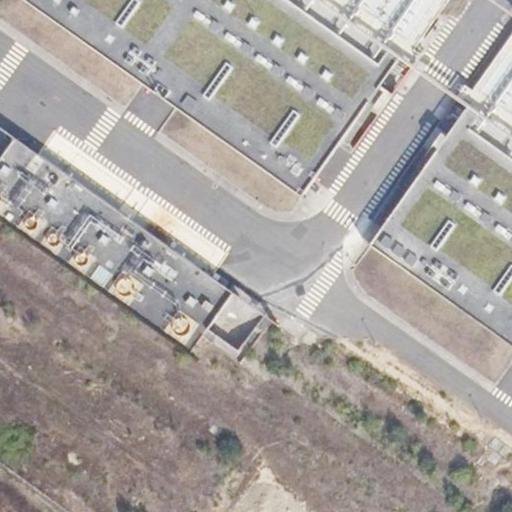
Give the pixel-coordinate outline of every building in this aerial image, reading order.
[(21,0),(295,193),(393,51),(322,0),(21,0)] [(397,54),(434,0),(322,0),(393,51),(397,54)] [(511,144),(511,17),(450,101),(456,105),(511,144)] [(511,347),(511,144),(456,105),(359,240),(511,347)] [(223,281),(8,125),(0,137),(0,210),(184,340),(223,281)]
